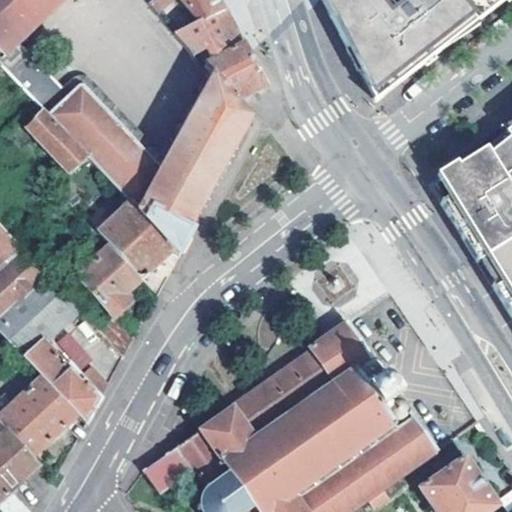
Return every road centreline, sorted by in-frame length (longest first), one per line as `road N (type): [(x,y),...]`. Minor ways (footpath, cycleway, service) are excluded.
road 1 (residential): [(64,511),(194,301),(359,164)]
road 2 (residential): [(511,41),(359,164)]
road 3 (secondary): [(359,164),(302,75),(279,0)]
road 4 (secondary): [(463,308),(359,164)]
road 5 (secondary): [(463,308),(473,354),(511,416)]
